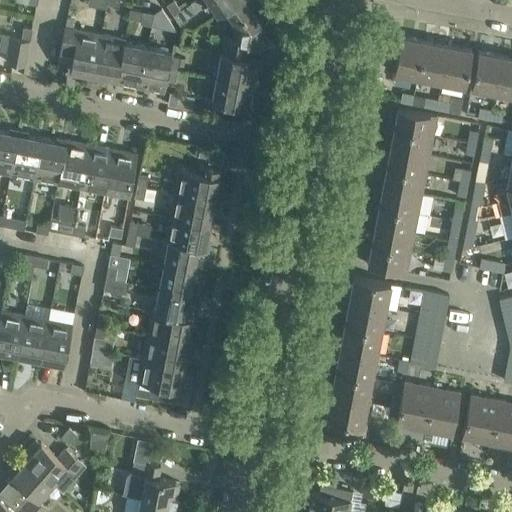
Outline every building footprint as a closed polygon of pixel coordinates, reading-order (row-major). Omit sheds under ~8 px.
[(173,14),(180,9),(174,0),(172,0),(166,4),(173,14)] [(207,0),(217,14),(222,10),(236,0),(207,0)] [(224,37),(221,53),(247,58),(247,57),(250,43),(256,44),(260,23),(251,9),(254,8),(248,0),(236,0),(222,10),(234,28),(232,38),(224,37)] [(153,13),(151,25),(175,30),(168,18),(161,8),(154,13),(153,13)] [(142,11),(130,9),(129,18),(140,20),(142,11)] [(180,9),(173,14),(179,24),(187,19),(180,9)] [(24,26),(22,38),(30,40),(32,28),(24,26)] [(69,69),(93,74),(101,34),(64,27),(58,59),(71,61),(69,69)] [(125,38),(101,34),(93,74),(116,78),(117,79),(124,41),(125,38)] [(416,76),(424,39),(400,35),(393,72),(416,76)] [(25,64),(30,40),(22,38),(10,36),(5,60),(25,64)] [(424,39),(416,76),(440,81),(447,44),(424,39)] [(116,82),(140,86),(147,46),(124,41),(117,79),(116,78),(116,82)] [(472,49),(447,44),(440,81),(464,86),(472,49)] [(172,51),(147,46),(140,86),(164,91),(166,78),(168,67),(171,55),(172,51)] [(471,87),(494,91),(501,55),(478,50),(471,87)] [(221,53),(216,76),(256,84),(261,60),(247,57),(247,58),(221,53)] [(171,55),(168,67),(177,69),(183,70),(185,58),(171,55)] [(511,56),(501,55),(494,91),(511,94),(511,56)] [(177,69),(168,67),(166,78),(175,80),(177,69)] [(252,108),(256,84),(216,76),(211,100),(252,108)] [(414,95),(407,94),(400,93),(399,101),(412,103),(414,95)] [(435,108),(437,100),(425,98),(424,105),(435,108)] [(448,102),(437,100),(435,108),(447,110),(448,102)] [(393,126),(433,134),(437,114),(397,107),(393,126)] [(477,116),(489,118),(490,111),(478,108),(477,116)] [(490,111),(489,118),(500,120),(502,113),(490,111)] [(393,126),(390,146),(429,154),(433,134),(393,126)] [(511,154),(511,153),(511,129),(508,128),(503,152),(511,154)] [(18,133),(0,129),(0,171),(10,173),(18,133)] [(467,142),(475,143),(477,131),(469,130),(467,142)] [(10,173),(33,178),(41,138),(18,133),(10,173)] [(41,138),(33,178),(57,182),(57,179),(65,142),(64,142),(41,138)] [(482,146),(490,148),(496,149),(498,141),(484,138),(482,146)] [(57,179),(80,184),(89,144),(65,139),(64,142),(65,142),(57,179)] [(473,155),(475,143),(467,142),(465,153),(473,155)] [(80,184),(104,188),(112,148),(89,144),(80,184)] [(198,156),(209,158),(211,147),(200,145),(198,156)] [(429,154),(390,146),(386,165),(425,173),(429,154)] [(490,148),(482,146),(475,184),(483,181),(490,148)] [(136,153),(112,148),(104,188),(106,189),(104,197),(126,201),(136,153)] [(174,192),(214,200),(216,191),(219,192),(223,170),(198,165),(197,172),(178,168),(174,192)] [(421,193),(425,173),(386,165),(382,185),(421,193)] [(462,168),(459,180),(467,182),(470,170),(462,168)] [(135,185),(144,187),(146,175),(138,173),(135,185)] [(467,182),(459,180),(457,192),(465,193),(467,182)] [(144,187),(135,185),(133,197),(142,198),(144,187)] [(382,185),(378,205),(418,212),(421,193),(382,185)] [(210,224),(214,200),(174,192),(169,216),(210,224)] [(418,212),(378,205),(375,224),(414,232),(418,212)] [(4,206),(0,224),(11,226),(13,218),(2,215),(4,206)] [(454,207),(452,219),(460,220),(462,209),(454,207)] [(470,208),(468,218),(476,219),(478,209),(470,208)] [(71,233),(73,224),(75,217),(64,215),(62,222),(61,222),(59,231),(71,233)] [(205,247),(210,224),(169,216),(165,240),(168,241),(168,240),(205,247)] [(476,219),(468,218),(462,249),(471,247),(476,219)] [(452,219),(448,238),(456,240),(460,220),(452,219)] [(129,220),(127,232),(135,234),(138,222),(129,220)] [(47,233),(48,228),(48,225),(37,222),(35,231),(47,233)] [(73,224),(71,233),(83,235),(84,227),(73,224)] [(410,251),(414,232),(375,224),(371,244),(410,251)] [(110,225),(108,234),(120,237),(121,228),(110,225)] [(133,245),(135,234),(127,232),(124,244),(133,245)] [(452,259),(456,240),(448,238),(444,258),(452,259)] [(208,247),(205,247),(168,240),(168,241),(163,264),(204,271),(208,247)] [(410,251),(371,244),(367,263),(406,271),(410,251)] [(22,262),(34,264),(35,255),(24,253),(22,262)] [(47,258),(35,255),(34,264),(45,267),(47,258)] [(450,271),(452,259),(444,258),(442,270),(450,271)] [(491,269),(492,260),(481,258),(479,266),(491,269)] [(504,263),(492,260),(491,269),(503,271),(504,263)] [(81,274),(83,265),(71,263),(69,271),(81,274)] [(204,271),(163,264),(159,287),(199,295),(204,271)] [(107,265),(105,277),(114,278),(116,267),(107,265)] [(349,299),(386,306),(390,283),(353,275),(349,299)] [(114,279),(114,278),(105,277),(103,288),(126,293),(128,281),(114,279)] [(194,319),(199,295),(159,287),(154,310),(154,311),(191,318),(194,319)] [(424,289),(419,313),(444,318),(448,294),(424,289)] [(511,294),(499,298),(504,320),(511,318),(511,294)] [(349,299),(344,323),(381,330),(386,306),(349,299)] [(0,350),(17,354),(24,314),(0,309),(0,350)] [(151,309),(147,334),(187,341),(191,318),(154,311),(154,310),(151,309)] [(98,312),(96,324),(105,325),(107,314),(98,312)] [(415,337),(439,341),(444,318),(419,313),(415,337)] [(17,354),(40,358),(48,318),(24,314),(17,354)] [(72,323),(48,318),(40,358),(64,363),(72,323)] [(381,330),(344,323),(339,347),(376,354),(381,330)] [(103,337),(105,325),(96,324),(94,335),(103,337)] [(187,341),(147,334),(142,357),(182,365),(187,341)] [(439,341),(415,337),(410,361),(434,366),(439,341)] [(339,347),(335,370),(372,377),(376,354),(339,347)] [(511,355),(508,355),(503,380),(511,381),(511,355)] [(178,389),(182,365),(142,357),(135,393),(175,401),(178,389)] [(406,372),(408,361),(399,359),(397,370),(406,372)] [(89,360),(87,371),(96,373),(98,361),(89,360)] [(372,377),(335,370),(330,394),(367,401),(372,377)] [(399,407),(396,419),(395,424),(424,430),(432,386),(404,381),(401,395),(399,407)] [(460,391),(432,386),(424,430),(452,435),(460,391)] [(461,437),(490,442),(498,399),(470,393),(461,437)] [(363,425),(367,401),(330,394),(326,418),(363,425)] [(393,394),(390,405),(399,407),(401,395),(393,394)] [(511,401),(498,399),(490,442),(511,446),(511,401)] [(388,417),(396,419),(399,407),(390,405),(388,417)] [(69,426),(60,436),(68,442),(76,433),(69,426)] [(36,439),(22,454),(52,482),(67,465),(76,474),(84,464),(65,447),(57,456),(41,442),(40,443),(36,439)] [(52,482),(22,454),(7,470),(12,474),(11,475),(30,493),(23,501),(34,511),(47,511),(50,509),(38,498),(52,482)] [(122,494),(127,495),(175,504),(179,482),(158,477),(160,465),(134,460),(131,472),(129,472),(125,476),(122,494)] [(311,492),(307,511),(347,511),(352,490),(332,486),(334,474),(324,472),(322,484),(321,483),(319,493),(311,492)] [(172,511),(175,504),(127,495),(123,511),(172,511)] [(0,497),(0,511),(34,511),(23,501),(15,510),(0,497)] [(434,511),(435,506),(414,502),(412,511),(434,511)]
